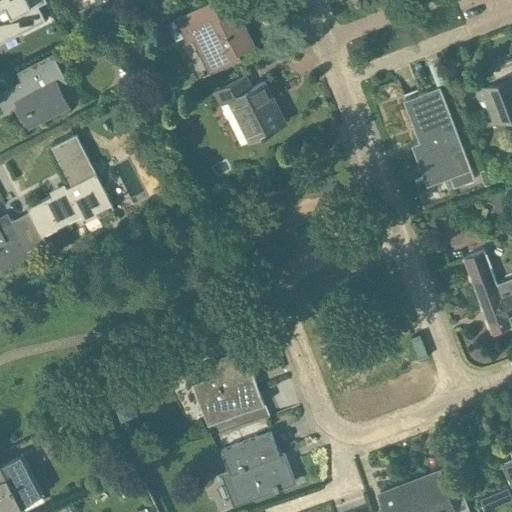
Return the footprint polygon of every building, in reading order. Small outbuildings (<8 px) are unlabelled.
[(0,0),(0,37),(2,42),(48,18),(41,3),(47,0),(0,0)] [(187,43),(198,38),(215,70),(241,56),(239,52),(256,43),(237,8),(222,15),(214,0),(209,0),(167,22),(176,40),(183,36),(187,43)] [(139,60),(144,41),(136,38),(128,42),(124,55),(139,60)] [(19,70),(24,80),(0,92),(0,99),(6,111),(19,104),(30,127),(70,106),(59,85),(69,80),(54,51),(19,70)] [(511,59),(488,68),(493,82),(472,89),(479,108),(486,106),(490,118),(484,120),(485,124),(511,114),(511,59)] [(250,141),(286,123),(264,81),(256,85),(249,72),(215,89),(222,103),(229,99),(250,141)] [(454,185),(474,177),(439,86),(404,99),(420,141),(412,144),(427,185),(450,176),(454,185)] [(72,185),(70,186),(67,180),(52,188),(55,193),(28,207),(29,211),(13,219),(29,251),(49,240),(46,235),(83,216),(85,222),(99,215),(100,217),(113,211),(112,209),(115,207),(78,133),(53,146),(72,185)] [(486,168),(480,171),(486,185),(492,183),(486,168)] [(0,224),(0,261),(4,270),(31,256),(29,251),(13,219),(0,225),(0,224)] [(511,314),(511,276),(497,282),(485,249),(464,257),(492,332),(511,324),(511,323),(509,316),(511,314)] [(30,278),(39,274),(34,264),(25,269),(30,278)] [(214,375),(193,383),(209,424),(214,439),(271,418),(265,403),(244,347),(208,360),(214,375)] [(130,418),(125,406),(115,410),(121,422),(130,418)] [(53,442),(46,430),(36,435),(43,447),(53,442)] [(272,431),(223,449),(230,469),(241,498),(274,486),(275,489),(275,490),(279,488),(278,488),(278,487),(295,481),(288,461),(280,464),(278,456),(281,455),(280,454),(272,431)] [(511,459),(503,464),(511,484),(511,435),(506,438),(511,451),(511,459)] [(0,511),(7,511),(22,504),(45,492),(22,449),(0,460),(0,511)] [(151,458),(147,449),(135,454),(139,463),(151,458)] [(440,470),(410,481),(421,511),(470,511),(469,508),(458,511),(455,511),(445,484),(440,470)] [(421,511),(410,481),(380,492),(387,511),(421,511)] [(511,500),(511,494),(508,486),(480,498),(486,511),(511,500)] [(72,511),(68,502),(49,511),(72,511)]
